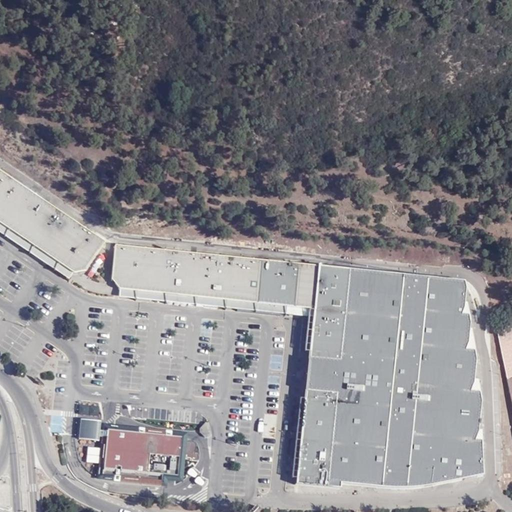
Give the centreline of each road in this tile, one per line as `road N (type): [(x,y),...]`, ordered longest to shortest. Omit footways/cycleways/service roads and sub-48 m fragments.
road 1 (unknown): [(0,164),(99,228),(127,237),(461,274),(474,291),(484,494)]
road 2 (unknown): [(71,387),(70,447),(85,476),(178,496),(215,488)]
road 3 (unknown): [(249,492),(273,500),(293,336),(283,320),(268,321)]
road 4 (unclassified): [(123,511),(56,477),(27,415)]
